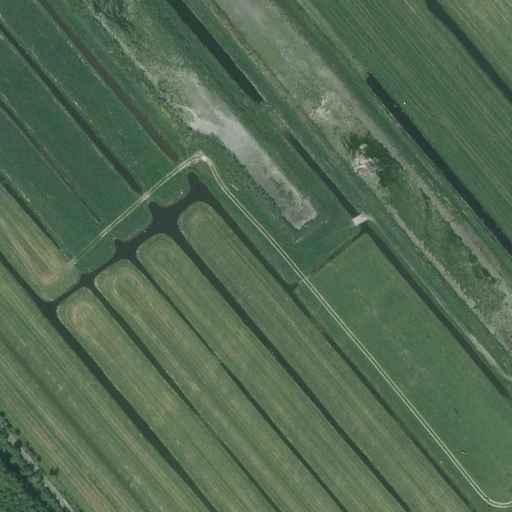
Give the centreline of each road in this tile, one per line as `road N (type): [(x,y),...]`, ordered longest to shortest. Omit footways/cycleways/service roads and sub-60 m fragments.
road 1 (track): [(511,503),(483,496),(223,189),(208,161),(187,162)]
road 2 (track): [(66,266),(187,162)]
